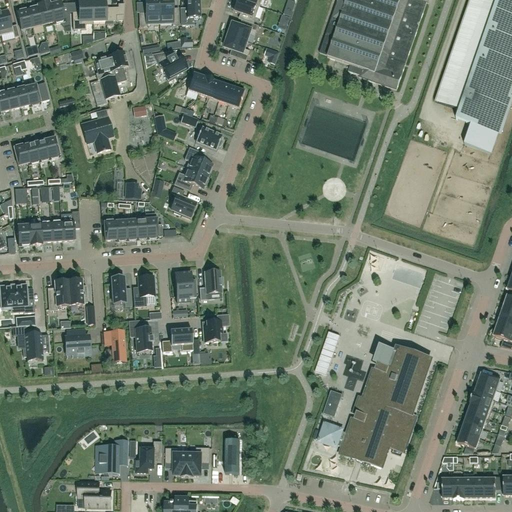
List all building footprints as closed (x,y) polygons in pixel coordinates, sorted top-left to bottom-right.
[(158,25),(157,0),(155,0),(153,0),(152,0),(144,0),(145,0),(144,0),(145,14),(138,14),(138,28),(146,28),(146,25),(158,25)] [(170,0),(157,0),(158,25),(171,24),(171,27),(178,27),(178,13),(171,13),(170,0)] [(185,12),(180,12),(180,26),(192,26),(192,20),(199,20),(198,0),(184,0),(185,9),(185,12)] [(234,1),(231,10),(233,10),(232,12),(242,16),(240,21),(244,22),(244,23),(253,25),(259,8),(236,0),(236,2),(234,1)] [(396,92),(426,0),(337,0),(319,55),(327,57),(326,59),(327,59),(349,67),(347,73),(359,77),(358,79),(396,92)] [(511,0),(469,0),(434,103),(458,111),(455,121),(470,126),(464,146),(490,155),(511,91),(511,0)] [(92,23),(92,2),(78,3),(78,13),(71,14),(72,31),(84,30),(84,26),(92,25),(92,23)] [(92,2),(92,23),(105,22),(105,25),(112,25),(112,22),(115,22),(122,22),(123,16),(123,5),(117,5),(117,9),(104,9),(104,2),(92,2)] [(59,3),(48,6),(52,24),(53,25),(64,23),(65,26),(69,25),(69,14),(62,15),(59,3)] [(37,7),(42,26),(52,24),(48,6),(47,4),(37,7)] [(37,7),(26,10),(31,29),(42,26),(37,7)] [(31,29),(26,10),(15,13),(20,32),(31,29)] [(292,12),(284,10),(282,15),(290,18),(292,12)] [(0,12),(0,36),(12,34),(13,39),(18,38),(15,26),(11,27),(7,11),(0,12)] [(227,36),(247,43),(249,36),(254,37),(258,27),(253,25),(244,23),(242,28),(232,24),(227,36)] [(91,34),(80,35),(80,42),(101,40),(100,30),(91,31),(91,34)] [(244,50),(247,43),(227,36),(223,49),(234,52),(232,58),(245,62),(249,52),(244,50)] [(24,45),(26,56),(47,53),(45,42),(24,45)] [(174,43),(165,45),(167,51),(176,50),(174,43)] [(72,62),(82,59),(80,51),(70,53),(72,62)] [(173,58),(172,53),(151,56),(159,70),(160,69),(167,80),(175,76),(176,78),(183,74),(182,72),(186,70),(184,66),(186,65),(182,58),(180,59),(179,58),(174,61),(173,58)] [(120,55),(109,58),(111,67),(114,77),(99,81),(105,101),(105,100),(118,97),(115,85),(125,82),(122,69),(123,69),(126,68),(123,54),(120,55)] [(96,74),(98,74),(98,75),(95,76),(97,82),(89,84),(96,107),(106,104),(105,101),(99,81),(114,77),(111,67),(109,58),(94,62),(96,69),(95,71),(96,74)] [(187,92),(197,95),(203,79),(193,75),(187,92)] [(208,99),(214,83),(214,81),(203,77),(203,79),(197,95),(208,99)] [(208,99),(218,103),(224,85),(218,83),(218,84),(214,83),(208,99)] [(35,87),(24,89),(28,107),(29,108),(40,106),(39,104),(48,102),(43,85),(35,87)] [(218,103),(228,106),(234,89),(230,88),(230,87),(224,85),(218,103)] [(14,90),(18,109),(28,107),(24,89),(24,88),(14,90)] [(234,89),(228,106),(239,110),(245,93),(234,89)] [(14,90),(4,93),(8,112),(18,109),(14,90)] [(0,113),(8,112),(4,93),(0,93),(0,113)] [(143,106),(130,107),(131,118),(145,117),(143,106)] [(197,121),(182,116),(179,124),(194,129),(197,121)] [(112,138),(107,119),(80,126),(86,145),(93,143),(96,154),(109,151),(106,140),(112,138)] [(219,141),(221,137),(201,128),(195,143),(215,152),(217,147),(219,148),(221,142),(219,141)] [(43,142),(48,161),(59,159),(54,140),(43,142)] [(33,145),(38,164),(48,161),(43,142),(33,145)] [(28,165),(23,147),(23,145),(12,148),(17,167),(28,165)] [(23,147),(28,165),(28,166),(38,164),(33,145),(23,147)] [(188,163),(185,169),(207,177),(211,166),(198,161),(201,154),(188,149),(183,161),(188,163)] [(207,177),(185,169),(182,176),(178,174),(173,186),(186,191),(188,185),(201,190),(202,187),(204,188),(207,181),(205,180),(207,177)] [(123,179),(122,195),(135,195),(136,179),(123,179)] [(39,189),(40,198),(48,197),(47,188),(39,189)] [(189,219),(195,205),(181,199),(183,193),(172,188),(170,195),(175,197),(170,211),(173,212),(172,214),(179,217),(180,215),(189,219)] [(14,191),(14,198),(26,197),(25,190),(14,191)] [(67,216),(60,216),(60,223),(62,243),(73,242),(73,230),(79,230),(78,213),(71,213),(71,215),(67,216)] [(115,241),(114,224),(114,219),(102,220),(104,242),(115,241)] [(144,221),(134,222),(136,242),(146,241),(144,221)] [(156,221),(144,221),(146,241),(157,240),(156,221)] [(124,223),(125,242),(136,242),(134,222),(124,223)] [(62,243),(60,223),(49,224),(51,243),(62,243)] [(124,223),(114,224),(115,241),(115,243),(125,242),(124,223)] [(28,227),(29,247),(40,246),(39,224),(38,225),(38,226),(28,227)] [(51,243),(49,224),(39,224),(40,246),(41,246),(41,244),(51,243)] [(29,247),(28,227),(16,228),(18,247),(29,247)] [(173,274),(175,291),(176,304),(188,303),(188,299),(196,298),(194,281),(190,281),(190,273),(173,274)] [(204,289),(198,289),(199,302),(206,301),(205,295),(220,294),(220,287),(222,287),(221,278),(219,279),(219,273),(203,274),(204,289)] [(152,278),(137,279),(138,289),(132,290),(133,309),(145,308),(144,298),(153,298),(152,278)] [(111,288),(109,288),(110,298),(112,298),(112,306),(124,305),(124,308),(131,308),(129,290),(123,290),(122,279),(110,280),(111,288)] [(67,283),(69,307),(82,306),(81,304),(86,304),(85,289),(81,290),(80,282),(67,283)] [(56,308),(69,307),(67,283),(54,284),(54,292),(46,292),(48,312),(56,312),(56,308)] [(0,308),(1,308),(1,310),(10,310),(9,308),(22,307),(23,315),(34,314),(32,290),(25,291),(25,287),(0,288),(0,308)] [(503,308),(511,310),(511,299),(506,297),(503,308)] [(499,317),(511,321),(511,310),(503,308),(499,317)] [(216,323),(205,323),(205,328),(202,328),(203,344),(218,343),(218,335),(221,335),(221,328),(228,328),(227,316),(215,317),(216,323)] [(496,327),(511,332),(511,321),(499,317),(496,327)] [(32,318),(21,319),(22,327),(32,327),(32,318)] [(151,353),(150,345),(152,345),(152,339),(150,339),(149,330),(141,331),(140,322),(141,322),(127,323),(128,339),(129,339),(129,338),(134,338),(136,354),(151,353)] [(22,327),(12,328),(12,336),(22,336),(22,327)] [(511,332),(496,327),(492,338),(495,338),(494,340),(501,342),(501,341),(502,341),(499,349),(511,351),(511,348),(511,343),(511,341),(511,332)] [(180,347),(181,353),(192,352),(190,330),(169,332),(169,342),(161,343),(161,354),(171,353),(170,347),(180,347)] [(76,356),(89,356),(88,338),(79,338),(79,332),(66,333),(66,339),(64,339),(65,354),(75,354),(76,356)] [(122,333),(103,334),(104,347),(111,346),(112,364),(124,363),(122,333)] [(328,333),(314,372),(325,377),(339,337),(328,333)] [(25,349),(21,350),(22,350),(22,359),(25,359),(26,362),(26,361),(34,361),(41,360),(41,361),(42,361),(41,352),(47,352),(47,353),(48,353),(47,335),(46,335),(46,338),(40,339),(40,335),(39,335),(40,336),(24,337),(24,336),(25,349)] [(410,416),(429,360),(398,349),(396,353),(382,348),(376,364),(379,365),(378,371),(374,370),(364,400),(360,399),(355,415),(358,416),(357,421),(353,419),(348,435),(340,432),(340,431),(324,426),(319,442),(335,447),(335,446),(343,449),(340,456),(356,461),(357,459),(362,461),(361,463),(380,469),(387,449),(401,454),(414,417),(410,416)] [(477,386),(495,392),(500,380),(492,377),(492,379),(480,375),(477,386)] [(495,392),(477,386),(476,387),(473,395),(472,395),(494,403),(494,402),(492,401),(495,392)] [(341,396),(330,392),(322,415),(334,419),(341,396)] [(469,405),(491,412),(494,403),(472,395),(469,405)] [(491,412),(469,405),(470,405),(467,415),(488,422),(491,412)] [(487,422),(488,422),(467,415),(463,424),(482,431),(485,421),(487,422)] [(479,440),(482,431),(463,424),(460,434),(479,440)] [(475,451),(479,440),(460,434),(456,445),(475,451)] [(113,448),(101,448),(101,457),(99,457),(99,466),(100,466),(100,475),(118,475),(118,476),(119,476),(119,459),(128,459),(128,441),(127,441),(127,442),(113,442),(113,448)] [(238,476),(239,442),(225,442),(225,475),(238,476)] [(153,471),(153,462),(161,462),(161,443),(153,443),(153,447),(140,447),(140,462),(135,462),(135,474),(147,475),(147,471),(153,471)] [(187,455),(186,479),(192,479),(192,478),(200,478),(201,465),(208,465),(209,450),(195,449),(195,455),(187,455)] [(180,478),(186,479),(187,455),(177,455),(177,450),(165,450),(165,464),(173,465),(172,477),(180,477),(180,478)] [(462,481),(453,481),(453,501),(463,501),(463,476),(462,476),(462,481)] [(473,500),(473,476),(463,476),(463,501),(463,500),(473,500)] [(473,476),(473,500),(483,500),(483,480),(473,480),(473,476)] [(511,497),(511,478),(502,478),(503,498),(511,497)] [(494,480),(483,480),(483,500),(495,500),(494,491),(500,491),(500,479),(494,479),(494,480)] [(453,501),(453,481),(441,481),(441,491),(440,491),(440,498),(441,498),(441,500),(452,500),(452,501),(453,501)] [(78,499),(85,499),(85,509),(110,510),(110,493),(98,493),(99,485),(78,484),(78,493),(78,499)] [(112,506),(120,503),(118,498),(111,501),(112,506)] [(163,511),(195,511),(196,508),(188,508),(188,500),(175,499),(175,504),(173,504),(173,503),(170,503),(170,504),(164,504),(163,511)]
